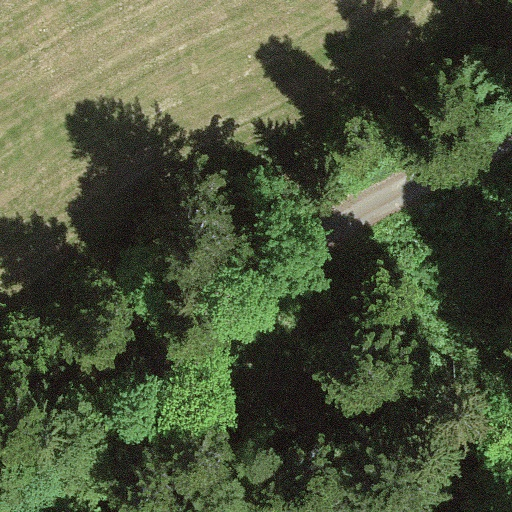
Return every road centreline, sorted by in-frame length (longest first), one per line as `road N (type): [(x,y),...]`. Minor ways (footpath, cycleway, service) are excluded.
road 1 (track): [(363,225),(192,328),(72,466),(12,511)]
road 2 (track): [(363,225),(511,139)]
